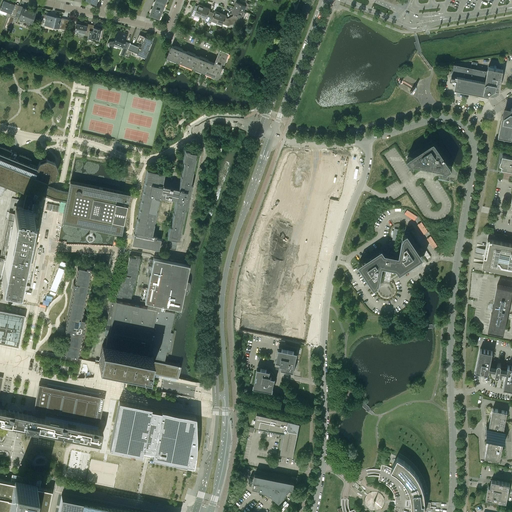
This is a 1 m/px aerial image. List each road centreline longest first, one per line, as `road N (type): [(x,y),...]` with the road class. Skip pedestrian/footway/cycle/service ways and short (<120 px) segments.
road 1 (unclassified): [(451,511),(450,340),(474,142),(448,117),(366,140)]
road 2 (secondary): [(260,127),(220,245),(212,301),(214,436),(195,511)]
road 3 (secondary): [(210,511),(225,413),(226,267),(272,133)]
road 4 (unclassified): [(313,511),(325,427),(329,284),(367,163),(366,140)]
road 5 (unclassified): [(95,351),(117,245),(185,256),(206,153),(198,129)]
road 6 (secondary): [(272,133),(323,0)]
road 7 (unclassified): [(195,511),(57,484)]
road 8 (secondary): [(310,0),(260,127)]
